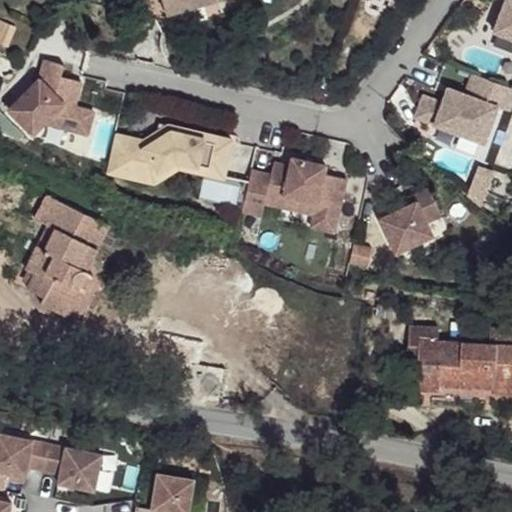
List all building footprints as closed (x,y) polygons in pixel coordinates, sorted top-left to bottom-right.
[(157,0),(161,12),(209,0),(157,0)] [(511,0),(502,0),(490,32),(511,40),(511,0)] [(0,20),(0,44),(3,46),(13,26),(0,20)] [(36,81),(5,111),(29,135),(40,124),(83,136),(89,113),(70,109),(77,84),(57,78),(60,68),(41,62),(36,81)] [(500,110),(508,89),(467,73),(459,94),(442,87),(436,102),(417,95),(409,115),(476,140),(490,105),(500,110)] [(171,165),(201,172),(208,138),(162,127),(136,143),(115,138),(107,172),(146,181),(171,165)] [(225,142),(208,138),(201,172),(217,176),(225,142)] [(243,170),(234,211),(254,215),(256,203),(272,207),(276,195),(307,202),(305,214),(302,226),(326,232),(338,178),(315,173),(317,165),(284,157),(282,166),(266,162),(263,174),(243,170)] [(417,179),(403,184),(406,191),(389,198),(367,206),(381,242),(419,227),(414,213),(429,208),(417,179)] [(403,184),(386,191),(389,198),(406,191),(403,184)] [(307,202),(276,195),(273,207),(305,214),(307,202)] [(95,226),(33,199),(23,221),(33,227),(40,230),(31,250),(24,248),(13,272),(21,276),(16,292),(31,299),(28,306),(50,315),(62,291),(66,292),(71,293),(74,292),(78,287),(78,280),(77,275),(75,272),(95,226)] [(104,229),(95,226),(75,272),(77,275),(78,280),(78,287),(104,229)] [(33,227),(24,248),(31,250),(40,230),(33,227)] [(62,291),(50,315),(60,320),(71,293),(66,292),(62,291)] [(433,321),(406,319),(404,340),(414,340),(412,380),(434,383),(435,378),(488,381),(487,388),(510,388),(511,362),(511,324),(484,324),(484,336),(432,334),(433,321)] [(105,452),(0,429),(0,468),(11,471),(28,474),(30,465),(62,472),(61,481),(98,489),(105,452)] [(28,474),(11,471),(9,477),(27,480),(28,474)] [(179,511),(191,511),(197,476),(160,471),(155,507),(139,504),(137,511),(173,511),(179,511)] [(12,511),(14,500),(0,497),(0,511),(12,511)]
